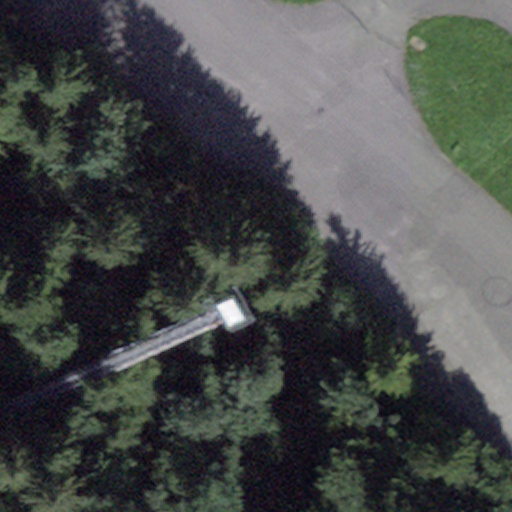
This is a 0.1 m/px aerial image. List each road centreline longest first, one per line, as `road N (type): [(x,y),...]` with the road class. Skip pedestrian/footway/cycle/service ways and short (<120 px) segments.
road 1 (track): [(511,266),(457,222),(285,121)]
road 2 (unclassified): [(285,121),(135,0)]
